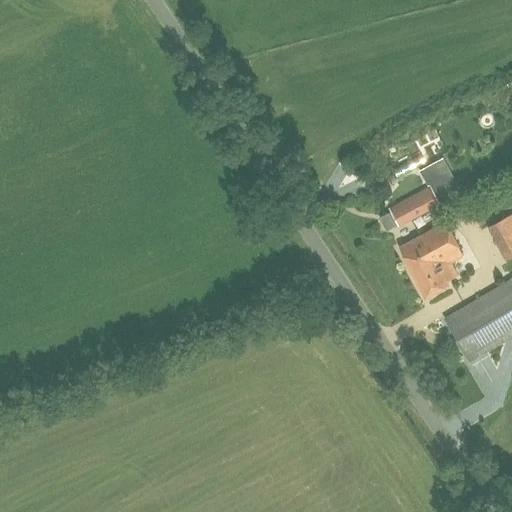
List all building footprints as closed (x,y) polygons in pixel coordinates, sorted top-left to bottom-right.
[(388,188),(511,119),(511,90),(511,91),(505,80),(369,154),(388,188)] [(511,166),(504,146),(459,163),(472,197),(511,181),(511,166)] [(399,228),(441,205),(450,200),(439,180),(431,186),(390,207),(399,228)] [(511,215),(488,227),(506,261),(511,257),(511,215)] [(464,254),(456,241),(445,222),(399,248),(427,297),(449,285),(447,281),(458,275),(451,261),(464,254)] [(470,361),(511,336),(511,279),(445,319),(470,361)] [(511,358),(486,372),(511,419),(511,358)]
